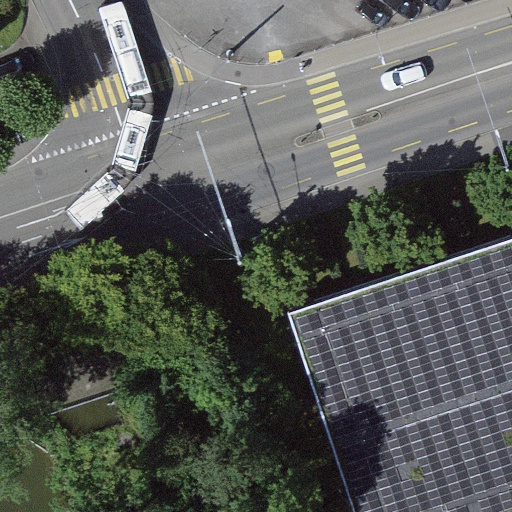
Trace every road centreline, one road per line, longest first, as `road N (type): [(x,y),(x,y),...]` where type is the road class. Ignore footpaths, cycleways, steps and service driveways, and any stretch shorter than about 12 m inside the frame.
road 1 (secondary): [(511,72),(145,189)]
road 2 (residential): [(145,189),(68,0)]
road 3 (secondary): [(145,189),(0,238)]
